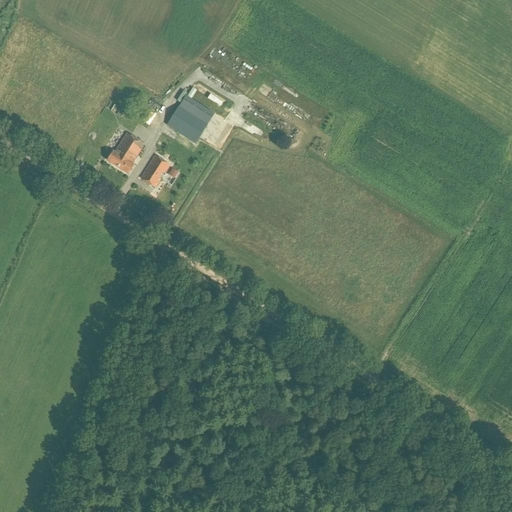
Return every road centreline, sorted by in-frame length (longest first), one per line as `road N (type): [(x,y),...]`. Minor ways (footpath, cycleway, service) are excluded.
road 1 (track): [(508,465),(164,247)]
road 2 (track): [(63,511),(164,247)]
road 3 (unclassified): [(164,247),(0,138)]
